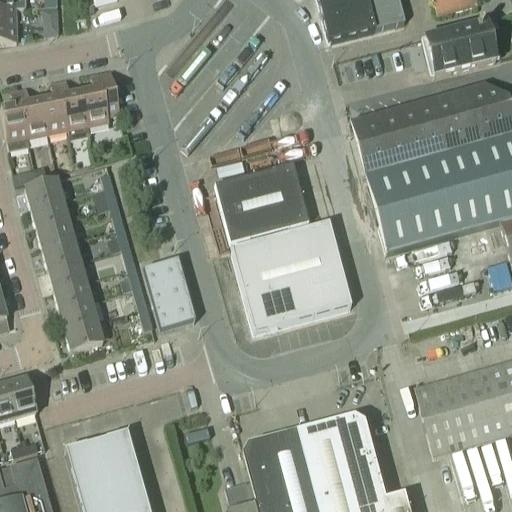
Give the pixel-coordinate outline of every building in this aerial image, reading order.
[(22,0),(0,0),(0,14),(14,14),(14,15),(23,15),(22,0)] [(91,0),(94,9),(127,0),(91,0)] [(313,0),(325,45),(329,47),(402,28),(394,0),(313,0)] [(429,0),(435,20),(475,10),(472,0),(429,0)] [(14,15),(14,14),(0,14),(0,49),(15,49),(14,15)] [(43,44),(57,41),(56,14),(38,14),(41,23),(43,44)] [(432,83),(494,67),(484,28),(422,44),(432,83)] [(87,132),(107,129),(106,123),(119,121),(111,78),(90,82),(93,94),(81,96),(87,132)] [(69,99),(66,87),(58,88),(67,136),(66,137),(68,147),(88,144),(86,133),(87,132),(81,96),(69,99)] [(48,140),(66,137),(67,136),(58,88),(51,90),(54,102),(41,104),(48,140)] [(385,261),(497,230),(497,229),(511,224),(511,122),(507,105),(482,91),(357,126),(386,230),(377,232),(385,261)] [(29,106),(26,94),(18,96),(28,144),(48,140),(41,104),(29,106)] [(0,115),(8,158),(28,154),(26,144),(28,144),(18,96),(11,97),(13,109),(0,111),(0,115)] [(32,174),(35,184),(45,181),(42,171),(32,174)] [(227,252),(305,232),(290,171),(212,192),(227,252)] [(103,195),(111,192),(107,179),(99,181),(103,195)] [(30,216),(62,207),(57,186),(24,194),(30,216)] [(109,215),(117,213),(113,200),(105,202),(109,215)] [(35,236),(68,227),(62,207),(30,216),(35,236)] [(114,235),(122,233),(119,220),(111,222),(114,235)] [(511,224),(497,229),(497,230),(511,279),(511,224)] [(41,256),(73,247),(68,227),(35,236),(41,256)] [(251,340),(349,314),(327,230),(229,256),(251,340)] [(120,256),(128,253),(124,240),(116,243),(120,256)] [(46,276),(79,267),(73,247),(41,256),(46,276)] [(126,276),(134,274),(130,261),(122,263),(126,276)] [(141,276),(158,337),(193,328),(176,266),(141,276)] [(52,296),(84,287),(79,267),(46,276),(52,296)] [(119,285),(122,298),(131,295),(131,296),(139,294),(136,281),(119,285)] [(57,316),(90,307),(84,287),(52,296),(57,316)] [(137,316),(145,314),(141,301),(133,303),(137,316)] [(63,336),(95,328),(90,307),(57,316),(63,336)] [(142,337),(151,335),(147,321),(139,324),(142,337)] [(68,358),(101,349),(95,328),(63,336),(68,358)] [(511,367),(427,392),(413,396),(432,463),(446,459),(511,440),(511,367)] [(24,385),(4,391),(14,425),(34,420),(24,385)] [(4,391),(0,392),(0,429),(14,425),(4,391)] [(356,421),(298,437),(317,511),(409,511),(406,500),(387,505),(366,427),(356,421)] [(249,451),(243,461),(250,489),(256,511),(317,511),(298,437),(249,451)] [(145,511),(125,440),(63,457),(78,511),(145,511)] [(24,461),(34,458),(36,457),(33,449),(21,452),(24,461)] [(11,464),(24,461),(21,452),(9,456),(11,464)] [(48,511),(41,484),(35,464),(0,474),(0,511),(48,511)] [(256,511),(250,489),(225,496),(228,511),(256,511)]
